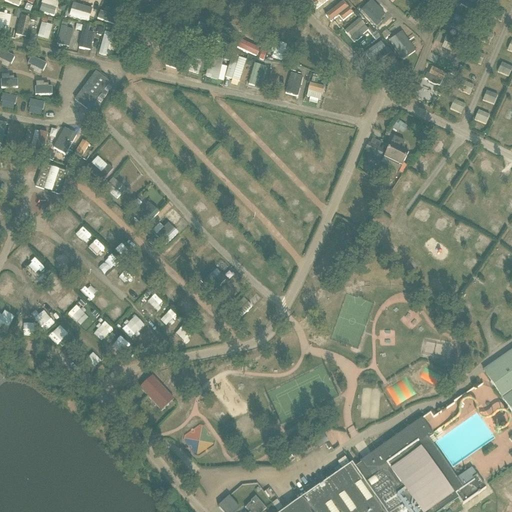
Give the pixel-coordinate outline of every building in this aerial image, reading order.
[(239,0),(235,0),(229,10),(237,15),(245,3),(239,0)] [(306,0),(315,10),(327,0),(306,0)] [(474,14),(476,12),(481,2),(478,0),(463,0),(460,6),(474,14)] [(360,12),(376,28),(381,23),(379,21),(385,16),(371,1),(360,12)] [(41,2),(39,13),(54,16),(56,5),(41,2)] [(203,6),(208,10),(212,5),(207,2),(203,6)] [(486,4),(481,2),(476,12),(480,14),(486,4)] [(72,3),(69,16),(89,21),(92,8),(72,3)] [(342,23),(352,15),(343,3),(325,16),(330,24),(338,18),(342,23)] [(107,23),(111,12),(100,8),(97,19),(107,23)] [(0,33),(2,25),(9,27),(11,16),(0,13),(0,33)] [(474,20),(480,24),(484,18),(478,14),(474,20)] [(20,16),(16,36),(26,38),(29,24),(28,24),(29,18),(20,16)] [(456,38),(465,21),(455,16),(446,32),(456,38)] [(368,31),(359,21),(344,33),(353,44),(355,42),(358,43),(362,39),(362,36),(368,31)] [(48,41),(52,26),(41,22),(37,37),(48,41)] [(90,27),(83,25),(78,49),(90,51),(94,34),(89,33),(90,27)] [(477,34),(480,28),(474,25),(471,31),(477,34)] [(2,26),(1,35),(7,36),(9,28),(2,26)] [(67,28),(61,27),(56,45),(68,48),(73,31),(67,29),(67,28)] [(385,41),(389,37),(385,32),(381,36),(385,41)] [(388,42),(403,61),(416,52),(401,32),(388,42)] [(371,37),(375,41),(380,38),(376,33),(371,37)] [(103,34),(98,54),(110,57),(115,37),(103,34)] [(454,37),(441,35),(439,50),(452,52),(454,37)] [(282,60),(285,44),(275,42),(273,59),(282,60)] [(380,43),(365,54),(369,60),(379,53),(383,60),(389,55),(380,43)] [(320,54),(323,49),(316,46),(314,51),(320,54)] [(172,47),(165,67),(176,71),(183,51),(172,47)] [(0,63),(8,68),(13,57),(2,52),(0,55),(0,63)] [(303,65),(314,70),(319,58),(308,53),(303,65)] [(390,65),(395,62),(391,56),(386,59),(390,65)] [(29,70),(40,75),(45,64),(30,57),(27,65),(31,67),(29,70)] [(231,57),(225,79),(239,83),(246,61),(231,57)] [(458,58),(451,62),(453,67),(460,63),(458,58)] [(501,63),(497,72),(508,77),(511,68),(501,63)] [(265,68),(254,65),(248,85),(259,89),(265,68)] [(224,78),(224,67),(205,67),(205,83),(217,84),(217,78),(224,78)] [(445,75),(432,68),(428,75),(427,75),(424,80),(427,81),(428,83),(435,87),(437,86),(439,87),(445,75)] [(89,112),(97,101),(100,104),(112,89),(109,86),(111,84),(96,72),(74,100),(89,112)] [(284,94),(299,97),(302,76),(288,73),(284,94)] [(0,75),(0,87),(0,89),(18,88),(18,79),(8,79),(8,75),(0,75)] [(449,76),(447,81),(452,84),(455,80),(449,76)] [(461,81),(457,91),(468,95),(472,84),(461,81)] [(309,85),(306,102),(318,105),(322,88),(309,85)] [(33,87),(33,96),(50,96),(51,88),(33,87)] [(494,104),(497,94),(485,91),(482,101),(494,104)] [(1,95),(0,103),(0,108),(14,110),(15,96),(1,95)] [(131,96),(122,101),(127,109),(136,105),(131,96)] [(27,114),(41,116),(43,103),(29,100),(27,114)] [(461,113),(464,104),(452,100),(449,110),(461,113)] [(144,103),(134,114),(138,119),(149,108),(144,103)] [(511,111),(503,107),(498,117),(508,121),(511,113),(511,111)] [(474,120),(485,125),(489,115),(478,110),(474,120)] [(155,118),(145,129),(151,133),(160,122),(155,118)] [(396,121),(393,129),(404,133),(406,125),(396,121)] [(15,128),(12,148),(24,149),(26,129),(15,128)] [(63,128),(53,149),(66,155),(76,135),(63,128)] [(279,134),(284,143),(292,138),(287,130),(279,134)] [(43,154),(46,133),(33,132),(30,152),(43,154)] [(208,137),(203,144),(209,148),(215,141),(208,137)] [(407,167),(403,165),(408,154),(401,150),(404,143),(394,138),(391,145),(390,145),(384,159),(400,167),(397,173),(402,176),(407,167)] [(139,146),(146,151),(152,144),(145,139),(139,146)] [(383,152),(378,149),(380,143),(372,139),(369,145),(368,145),(365,152),(380,159),(383,152)] [(240,154),(247,162),(254,155),(247,148),(240,154)] [(462,148),(455,157),(465,164),(471,155),(462,148)] [(184,166),(190,159),(183,152),(176,159),(184,166)] [(48,154),(46,160),(53,162),(55,156),(48,154)] [(97,157),(90,165),(100,173),(107,166),(97,157)] [(476,169),(490,176),(494,168),(481,161),(476,169)] [(35,188),(60,197),(68,174),(43,165),(35,188)] [(102,173),(105,176),(111,170),(108,167),(102,173)] [(228,173),(232,179),(242,173),(238,167),(228,173)] [(444,168),(440,175),(452,182),(456,175),(444,168)] [(85,171),(81,174),(87,180),(91,176),(85,171)] [(176,171),(170,177),(174,181),(180,175),(176,171)] [(323,187),(329,179),(321,172),(314,179),(323,187)] [(465,179),(458,189),(472,198),(478,187),(465,179)] [(179,188),(184,192),(188,188),(183,183),(179,188)] [(292,206),(300,198),(296,193),(287,201),(292,206)] [(460,213),(466,204),(454,196),(447,205),(460,213)] [(229,210),(235,205),(231,201),(226,206),(229,210)] [(74,212),(81,219),(91,208),(84,202),(74,212)] [(143,228),(159,213),(148,202),(132,217),(143,228)] [(130,207),(124,214),(127,217),(134,210),(130,207)] [(282,209),(271,218),(277,226),(289,218),(282,209)] [(60,223),(64,230),(76,223),(72,216),(60,223)] [(235,222),(243,229),(249,222),(242,216),(235,222)] [(441,216),(434,228),(441,232),(448,219),(441,216)] [(93,230),(100,224),(95,218),(88,224),(93,230)] [(487,225),(500,233),(504,226),(492,218),(487,225)] [(162,227),(159,224),(151,230),(162,246),(178,235),(169,222),(162,227)] [(74,237),(82,245),(91,235),(83,228),(74,237)] [(251,235),(257,243),(265,236),(259,228),(251,235)] [(104,240),(111,246),(121,236),(114,229),(104,240)] [(152,238),(147,242),(154,248),(158,244),(152,238)] [(182,257),(193,243),(188,238),(176,253),(182,257)] [(89,248),(96,254),(103,247),(96,240),(89,248)] [(39,249),(45,254),(52,246),(46,241),(39,249)] [(235,252),(241,258),(251,249),(245,243),(235,252)] [(24,246),(12,257),(20,265),(32,254),(24,246)] [(506,269),(511,259),(497,252),(491,262),(506,269)] [(210,253),(193,268),(201,277),(218,261),(210,253)] [(468,256),(464,262),(474,270),(479,264),(468,256)] [(403,266),(411,273),(419,264),(410,257),(403,266)] [(283,268),(288,274),(294,270),(289,263),(283,268)] [(31,275),(38,280),(47,270),(41,264),(31,275)] [(215,269),(200,283),(210,294),(226,280),(215,269)] [(432,287),(437,279),(429,274),(424,282),(432,287)] [(456,280),(448,290),(455,297),(463,287),(456,280)] [(0,295),(5,297),(9,285),(0,282),(0,295)] [(469,290),(481,300),(487,292),(475,283),(469,290)] [(87,299),(94,292),(88,286),(81,293),(87,299)] [(219,295),(226,302),(236,293),(229,286),(219,295)] [(169,301),(174,293),(167,289),(162,297),(169,301)] [(70,294),(65,300),(72,306),(77,300),(70,294)] [(144,305),(150,313),(158,307),(151,299),(144,305)] [(182,310),(189,304),(186,301),(179,307),(182,310)] [(68,314),(80,326),(88,318),(76,306),(68,314)] [(111,307),(107,315),(114,319),(118,311),(111,307)] [(157,325),(164,332),(176,320),(166,309),(162,313),(165,317),(157,325)] [(0,323),(5,326),(10,315),(5,312),(0,321),(0,323)] [(161,313),(153,320),(157,324),(164,316),(161,313)] [(134,316),(121,329),(130,339),(144,326),(134,316)] [(39,321),(43,330),(52,327),(48,317),(39,321)] [(101,342),(113,330),(104,322),(93,334),(101,342)] [(58,344),(67,332),(61,328),(52,339),(58,344)] [(146,353),(158,341),(149,332),(137,345),(146,353)] [(108,349),(118,358),(129,345),(119,336),(108,349)] [(76,357),(86,345),(77,337),(67,349),(76,357)] [(508,408),(511,413),(511,350),(483,371),(491,383),(492,383),(493,385),(496,390),(501,397),(506,404),(508,408)] [(92,369),(101,360),(93,352),(84,360),(92,369)] [(140,388),(161,412),(172,402),(174,401),(152,377),(140,388)] [(233,430),(252,421),(248,414),(229,423),(233,430)] [(441,511),(458,500),(462,506),(478,495),(480,494),(480,493),(486,489),(471,468),(456,479),(429,440),(433,437),(421,420),(410,428),(407,428),(406,430),(406,431),(399,436),(395,436),(395,438),(394,439),(387,444),(383,444),(383,446),(382,448),(360,463),(361,464),(354,469),(352,465),(284,511),(441,511)] [(216,443),(202,424),(185,437),(195,451),(199,456),(216,443)] [(328,443),(323,434),(313,439),(319,448),(328,443)] [(283,452),(288,458),(292,454),(287,448),(283,452)] [(338,463),(342,469),(349,464),(344,458),(338,463)] [(219,507),(223,511),(237,511),(238,511),(228,499),(219,507)] [(246,511),(264,511),(266,511),(256,499),(251,503),(252,504),(245,510),(246,511)]
